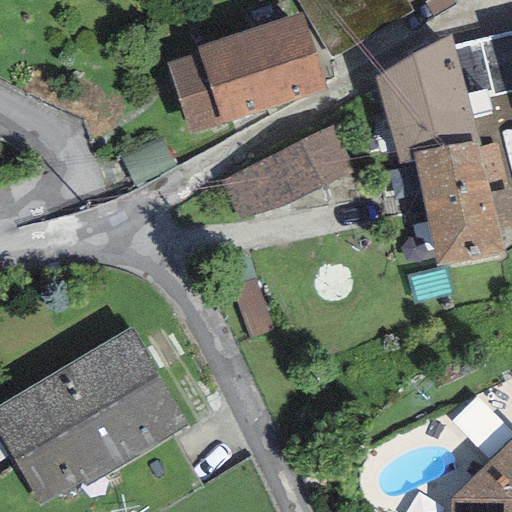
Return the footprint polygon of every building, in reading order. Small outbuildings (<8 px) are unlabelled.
[(405,0),(296,0),(330,59),(413,12),(405,0)] [(300,14),(195,48),(197,54),(165,65),(189,136),(325,92),(300,14)] [(479,146),(450,36),(375,79),(398,166),(414,162),(412,154),(476,145),(479,146)] [(331,124),(218,181),(235,221),(352,173),(331,124)] [(503,257),(476,145),(412,154),(414,162),(436,268),(503,257)] [(83,481),(87,486),(187,428),(129,329),(0,403),(0,439),(39,506),(83,481)] [(511,511),(511,439),(450,501),(449,511),(511,511)]
